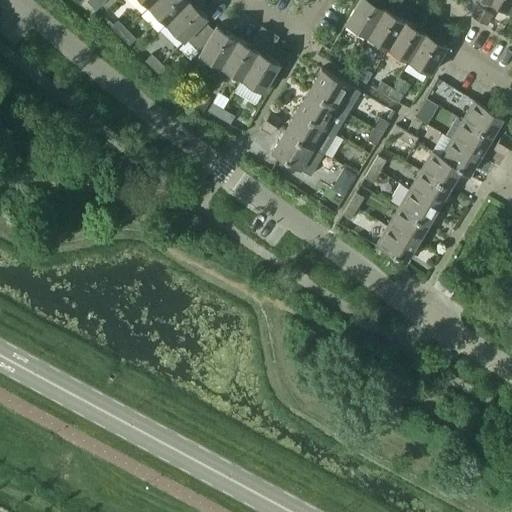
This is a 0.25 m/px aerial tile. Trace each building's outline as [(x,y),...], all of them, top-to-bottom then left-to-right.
[(154,0),(149,6),(166,23),(187,0),(154,0)] [(190,0),(187,0),(166,23),(184,40),(186,38),(204,20),(207,16),(190,0)] [(367,35),(384,7),(372,0),(358,0),(345,22),(367,35)] [(511,0),(490,0),(489,2),(511,14),(511,12),(511,0)] [(479,20),(485,8),(478,4),(471,15),(479,20)] [(367,35),(387,48),(405,19),(384,7),(367,35)] [(492,12),(485,8),(479,20),(486,23),(492,12)] [(120,35),(127,28),(117,19),(111,26),(120,35)] [(387,48),(408,60),(425,31),(405,19),(387,48)] [(221,66),(238,37),(216,24),(213,29),(204,20),(186,38),(200,52),(199,53),(221,66)] [(136,37),(127,28),(120,35),(129,44),(136,37)] [(425,31),(408,60),(429,73),(447,44),(425,31)] [(221,66),(241,78),(258,49),(238,37),(221,66)] [(258,49),(241,78),(263,91),(280,62),(258,49)] [(154,69),(161,62),(151,53),(144,60),(154,69)] [(170,71),(161,62),(154,69),(159,74),(163,78),(170,71)] [(309,88),(348,111),(360,90),(350,84),(321,67),(309,88)] [(387,94),(392,87),(380,80),(376,88),(387,94)] [(392,87),(387,94),(399,101),(403,93),(392,87)] [(335,132),(348,111),(309,88),(296,109),(335,132)] [(201,97),(194,109),(201,113),(208,101),(201,97)] [(462,119),(491,136),(502,117),(474,99),(462,119)] [(218,116),(223,108),(212,102),(207,110),(218,116)] [(223,108),(218,116),(229,123),(234,115),(223,108)] [(296,109),(284,129),(313,147),(312,147),(323,154),(335,132),(296,109)] [(380,116),(374,127),(382,132),(394,111),(392,109),(385,119),(380,116)] [(266,119),(277,125),(280,120),(269,113),(266,119)] [(272,133),(277,125),(266,119),(261,126),(272,133)] [(451,138),(479,155),(491,136),(462,119),(451,138)] [(395,124),(391,132),(402,138),(407,130),(395,124)] [(376,143),(382,132),(374,127),(367,138),(376,143)] [(313,147),(284,129),(271,151),(300,168),(312,147),(313,147)] [(407,130),(402,138),(413,145),(418,137),(407,130)] [(511,138),(502,133),(498,140),(509,147),(511,141),(511,138)] [(451,138),(440,155),(440,156),(460,169),(459,169),(468,174),(479,155),(451,138)] [(509,147),(498,140),(493,148),(505,154),(509,147)] [(449,187),(459,169),(460,169),(440,156),(440,155),(432,150),(420,170),(449,187)] [(377,154),(371,165),(379,170),(386,159),(377,154)] [(379,170),(371,165),(364,177),(372,182),(379,170)] [(438,206),(449,187),(420,170),(409,188),(438,206)] [(427,224),(438,206),(409,188),(398,207),(427,224)] [(348,203),(356,208),(363,196),(355,191),(348,203)] [(350,218),(356,208),(348,203),(342,213),(350,218)] [(416,242),(427,224),(398,207),(387,226),(416,242)] [(416,242),(387,226),(376,245),(404,262),(416,242)]
